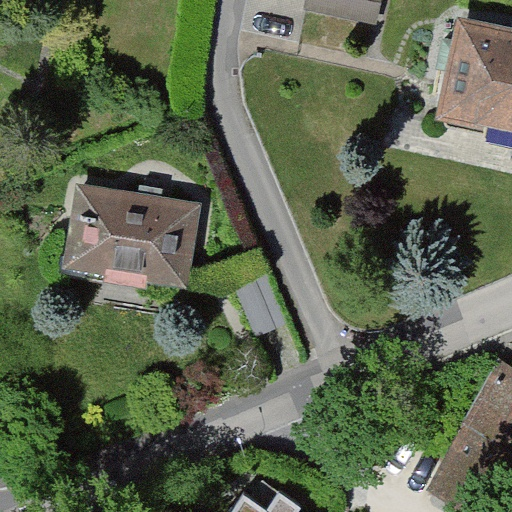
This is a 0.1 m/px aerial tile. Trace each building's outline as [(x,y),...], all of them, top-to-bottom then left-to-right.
[(388,0),(312,0),(310,12),(383,27),(388,0)] [(511,29),(471,21),(451,114),(511,127),(511,29)] [(199,208),(86,190),(75,263),(187,281),(199,208)] [(511,373),(506,370),(485,406),(511,422),(511,373)] [(259,503),(235,485),(214,511),(286,511),(299,495),(277,479),(259,503)]
